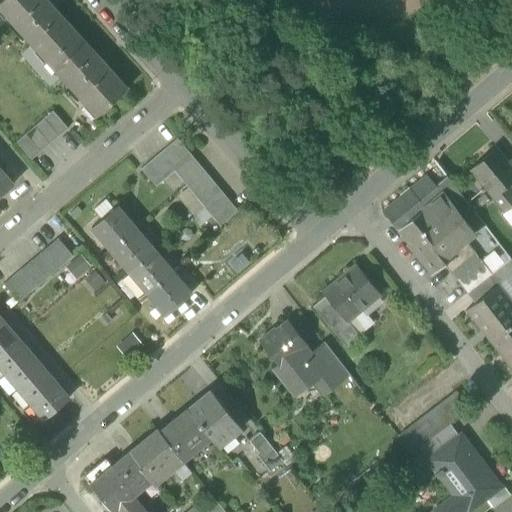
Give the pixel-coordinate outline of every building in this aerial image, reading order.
[(37,48),(46,58),(75,32),(46,0),(0,0),(0,7),(6,14),(3,16),(34,50),(37,48)] [(126,89),(75,32),(46,58),(56,69),(53,71),(83,105),(86,102),(97,115),(126,89)] [(52,109),(42,117),(56,135),(66,126),(52,109)] [(48,142),(56,135),(42,117),(33,125),(48,142)] [(39,150),(48,142),(33,125),(24,133),(39,150)] [(29,158),(39,150),(24,133),(15,140),(29,158)] [(177,137),(158,153),(173,171),(220,226),(239,210),(177,137)] [(470,170),(505,211),(511,205),(511,186),(510,183),(511,181),(511,168),(495,148),(470,170)] [(164,178),(173,171),(158,153),(149,161),(164,178)] [(155,186),(164,178),(149,161),(140,169),(155,186)] [(0,195),(13,184),(0,169),(0,195)] [(440,185),(458,208),(466,202),(448,179),(440,185)] [(431,276),(445,265),(458,254),(455,250),(465,241),(477,232),(458,208),(440,185),(419,201),(426,210),(401,229),(411,242),(407,245),(431,276)] [(394,221),(401,229),(426,210),(419,201),(394,221)] [(90,226),(110,249),(134,228),(116,204),(90,226)] [(511,205),(505,211),(502,214),(511,226),(511,225),(511,205)] [(153,250),(134,228),(110,249),(128,271),(153,250)] [(57,238),(48,245),(63,263),(72,255),(57,238)] [(476,255),(465,241),(455,250),(458,254),(445,265),(452,274),(476,255)] [(48,245),(39,253),(54,271),(63,263),(48,245)] [(171,271),(153,250),(128,271),(147,292),(171,271)] [(79,252),(64,265),(75,277),(90,264),(79,252)] [(39,253),(30,261),(45,278),(54,271),(39,253)] [(452,274),(458,281),(482,262),(476,255),(452,274)] [(30,261),(21,268),(36,286),(45,278),(30,261)] [(458,281),(467,293),(493,273),(483,261),(482,262),(458,281)] [(323,294),(328,301),(343,319),(346,322),(350,320),(380,295),(357,266),(323,294)] [(21,268),(11,276),(26,294),(36,286),(21,268)] [(191,294),(171,271),(147,292),(166,315),(191,294)] [(87,279),(96,290),(105,282),(96,272),(87,279)] [(503,288),(493,273),(467,293),(479,307),(503,288)] [(17,301),(26,294),(11,276),(2,284),(17,301)] [(471,313),(493,340),(511,325),(511,299),(503,288),(479,307),(471,313)] [(331,328),(343,319),(328,301),(316,310),(331,328)] [(331,328),(343,343),(359,331),(350,320),(346,322),(343,319),(331,328)] [(275,370),(293,393),(310,380),(318,373),(306,359),(310,356),(304,349),(308,346),(287,320),(275,329),(274,328),(258,340),(279,366),(275,370)] [(0,323),(0,350),(16,336),(3,321),(0,323)] [(511,325),(493,340),(511,364),(511,325)] [(0,350),(0,367),(4,373),(29,352),(16,336),(0,350)] [(318,373),(329,387),(347,372),(325,344),(310,356),(306,359),(318,373)] [(4,373),(17,388),(42,367),(29,352),(4,373)] [(17,388),(30,403),(55,382),(42,367),(17,388)] [(318,373),(310,380),(321,394),(329,387),(318,373)] [(69,398),(55,382),(30,403),(44,419),(69,398)] [(397,434),(412,453),(419,448),(449,425),(472,407),(457,387),(397,434)] [(211,389),(187,409),(210,437),(218,447),(242,427),(211,389)] [(187,409),(159,431),(182,459),(210,437),(187,409)] [(457,436),(449,425),(419,448),(427,459),(457,436)] [(156,428),(128,451),(151,479),(154,482),(182,459),(159,431),(156,428)] [(434,511),(462,511),(466,510),(467,511),(485,497),(500,486),(499,485),(487,470),(485,471),(457,436),(427,459),(428,460),(433,457),(442,467),(433,473),(436,477),(439,475),(454,495),(434,511)] [(243,466),(255,481),(282,459),(269,444),(243,466)] [(84,475),(113,510),(132,495),(151,479),(128,451),(110,466),(99,463),(84,475)] [(485,497),(493,507),(510,494),(502,483),(499,485),(500,486),(485,497)] [(145,511),(132,495),(113,510),(114,511),(145,511)]
